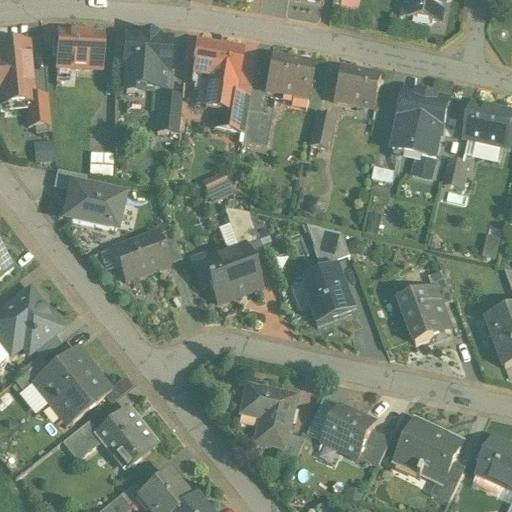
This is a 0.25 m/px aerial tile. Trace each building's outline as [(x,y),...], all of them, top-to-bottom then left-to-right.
[(446,0),(412,0),(413,2),(407,1),(403,21),(409,22),(441,28),(446,0)] [(103,39),(58,37),(56,72),(75,73),(75,72),(102,73),(103,39)] [(171,44),(127,40),(124,76),(128,76),(126,98),(141,99),(141,96),(154,97),(155,94),(167,95),(171,44)] [(242,54),(198,47),(191,88),(209,91),(208,97),(220,99),(233,102),(233,100),(242,54)] [(28,48),(0,51),(0,109),(0,110),(26,107),(33,107),(33,102),(28,48)] [(315,67),(272,60),(265,95),(292,100),(292,101),(307,104),(307,102),(309,102),(315,67)] [(383,80),(340,72),(333,105),(377,113),(383,80)] [(452,105),(405,94),(390,156),(437,167),(452,105)] [(233,102),(220,99),(214,133),(244,138),(248,116),(250,103),(233,100),(233,102)] [(47,100),(33,102),(33,107),(26,107),(28,131),(49,129),(47,100)] [(182,103),(160,101),(157,136),(179,138),(182,103)] [(511,128),(511,117),(474,108),(466,143),(507,152),(511,128)] [(271,120),(248,116),(244,138),(242,148),(266,152),(271,120)] [(334,122),(318,118),(310,151),(327,154),(334,122)] [(112,160),(89,160),(89,178),(112,178),(112,160)] [(468,169),(450,165),(445,190),(462,194),(468,169)] [(123,201),(72,190),(68,211),(74,212),(71,225),(116,235),(123,201)] [(249,217),(223,212),(228,226),(233,224),(241,245),(257,239),(249,217)] [(343,238),(306,230),(317,258),(325,255),(330,269),(351,260),(343,238)] [(157,237),(113,254),(125,286),(170,269),(157,237)] [(246,249),(208,264),(206,258),(192,264),(203,292),(209,289),(216,309),(238,301),(237,298),(260,289),(261,292),(262,291),(246,249)] [(0,282),(13,272),(0,255),(0,282)] [(340,271),(301,286),(318,332),(357,317),(340,271)] [(443,276),(429,281),(433,293),(435,292),(442,311),(454,306),(443,276)] [(420,305),(402,312),(416,349),(451,336),(442,311),(435,292),(433,293),(417,299),(420,305)] [(1,315),(0,316),(0,346),(11,360),(23,350),(29,358),(61,333),(29,293),(1,315)] [(511,315),(488,324),(489,326),(491,325),(497,341),(495,342),(506,374),(511,371),(511,315)] [(50,373),(32,387),(33,388),(49,408),(55,404),(73,426),(111,396),(76,352),(50,373)] [(42,364),(14,386),(22,396),(33,388),(32,387),(50,373),(42,364)] [(131,393),(123,385),(111,396),(109,398),(100,406),(108,415),(131,393)] [(297,400),(246,389),(239,419),(258,424),(253,448),(279,454),(284,455),(288,440),(297,400)] [(377,428),(340,411),(323,447),(324,448),(325,446),(342,454),(341,456),(359,464),(360,464),(373,435),(377,428)] [(154,449),(125,413),(97,436),(96,436),(103,445),(115,461),(118,459),(128,471),(125,473),(126,474),(141,463),(139,460),(154,449)] [(89,426),(62,447),(77,466),(103,445),(96,436),(97,436),(89,426)] [(463,449),(415,426),(396,465),(398,465),(398,464),(421,474),(418,483),(420,484),(423,478),(438,485),(445,488),(452,472),(463,449)] [(393,443),(373,435),(360,464),(379,472),(393,443)] [(305,444),(288,440),(284,455),(279,454),(275,467),(293,470),(305,444)] [(511,450),(494,443),(478,478),(511,493),(511,450)] [(452,472),(445,488),(438,485),(431,500),(450,509),(464,478),(452,472)] [(169,477),(137,502),(145,511),(182,511),(191,505),(169,477)] [(130,511),(120,500),(105,511),(130,511)] [(191,505),(182,511),(203,511),(195,502),(191,505)]
